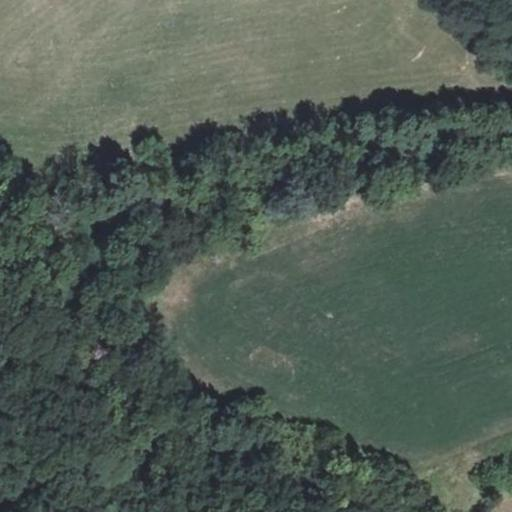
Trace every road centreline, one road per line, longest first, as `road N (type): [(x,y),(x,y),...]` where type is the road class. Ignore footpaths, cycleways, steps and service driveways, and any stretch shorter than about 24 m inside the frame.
road 1 (track): [(511,131),(353,155),(10,241)]
road 2 (track): [(10,241),(123,383),(191,430),(331,476),(368,511)]
road 3 (track): [(72,313),(0,471)]
